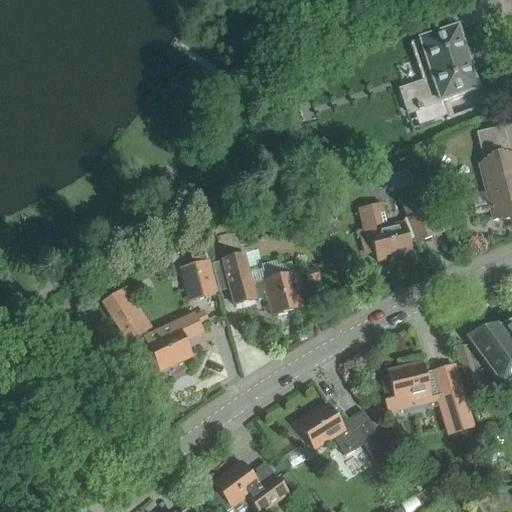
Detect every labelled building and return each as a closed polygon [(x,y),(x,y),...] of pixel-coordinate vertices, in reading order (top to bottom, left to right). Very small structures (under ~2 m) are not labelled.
[(423,83),(405,89),(419,130),(449,119),(444,103),(459,98),(478,91),(457,28),(450,31),(448,25),(433,30),(435,36),(418,41),(431,81),(423,83)] [(503,127),(476,134),(481,154),(508,147),(503,127)] [(320,162),(327,178),(351,167),(344,152),(320,162)] [(511,157),(499,156),(499,162),(496,162),(492,157),(479,167),(493,220),(509,222),(509,216),(511,215),(511,157)] [(435,236),(428,217),(422,201),(403,209),(408,223),(390,228),(384,203),(359,210),(365,234),(359,235),(364,256),(374,254),(376,263),(411,254),(408,242),(415,239),(417,243),(435,236)] [(251,285),(250,283),(266,278),(258,250),(243,254),(244,255),(223,260),(234,307),(267,299),(272,317),(302,310),(293,275),(251,285)] [(189,301),(204,296),(217,293),(208,261),(180,269),(189,301)] [(317,265),(305,269),(309,283),(321,279),(317,265)] [(194,315),(148,337),(119,292),(101,304),(128,347),(122,350),(121,348),(120,349),(133,369),(134,369),(153,360),(159,373),(191,357),(184,343),(202,334),(194,315)] [(488,368),(486,369),(494,381),(497,379),(500,384),(505,383),(508,394),(511,393),(511,321),(488,331),(487,328),(476,333),(477,336),(468,339),(488,368)] [(469,430),(458,387),(453,368),(432,373),(432,376),(425,377),(422,364),(387,373),(394,399),(384,402),(387,414),(439,401),(447,435),(469,430)] [(397,466),(373,428),(362,411),(347,421),(337,405),(330,410),(328,406),(297,425),(314,452),(333,440),(344,458),(363,446),(382,476),(397,466)] [(265,511),(288,495),(279,483),(265,464),(254,472),(256,474),(252,478),(241,463),(212,485),(217,492),(212,496),(224,511),(227,511),(247,498),(257,511),(265,511)] [(419,497),(426,506),(435,500),(429,491),(419,497)] [(401,504),(405,511),(414,511),(421,508),(414,496),(401,504)]
